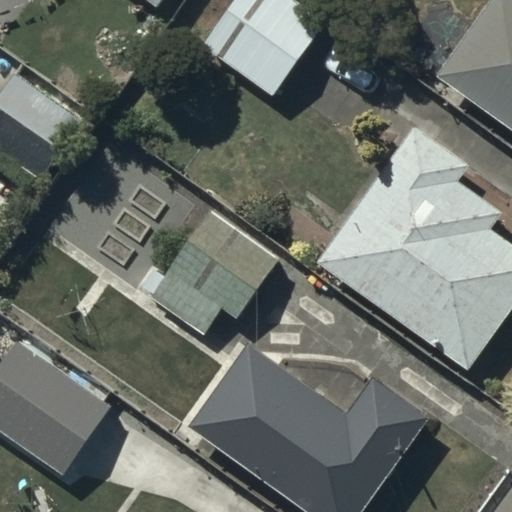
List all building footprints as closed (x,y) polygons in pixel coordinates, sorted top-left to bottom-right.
[(327,23),(296,0),(238,0),(207,43),(276,93),(327,23)] [(511,0),(492,0),(439,74),(511,126),(511,0)] [(86,118),(18,71),(0,97),(0,144),(46,176),(86,118)] [(474,165),(417,125),(320,260),(472,368),(511,312),(511,242),(494,230),(506,213),(462,181),(474,165)] [(281,258),(216,212),(155,297),(206,333),(224,307),(239,317),(281,258)] [(167,275),(156,268),(144,286),(155,293),(167,275)] [(114,406),(23,342),(0,373),(0,426),(67,473),(114,406)] [(351,413),(254,343),(194,426),(312,511),(363,511),(433,417),(378,377),(351,413)]
